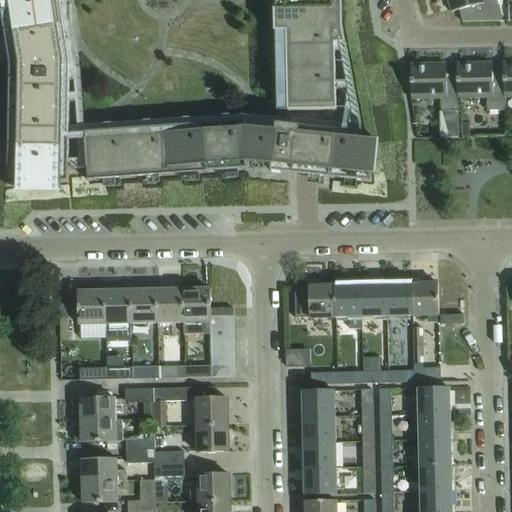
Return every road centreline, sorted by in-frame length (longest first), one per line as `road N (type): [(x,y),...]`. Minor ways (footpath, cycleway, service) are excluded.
road 1 (residential): [(491,511),(485,239)]
road 2 (residential): [(269,511),(260,246)]
road 3 (unclassified): [(0,252),(260,246)]
road 4 (unclassified): [(260,246),(485,239)]
road 5 (residential): [(511,34),(431,36),(413,30),(398,0)]
